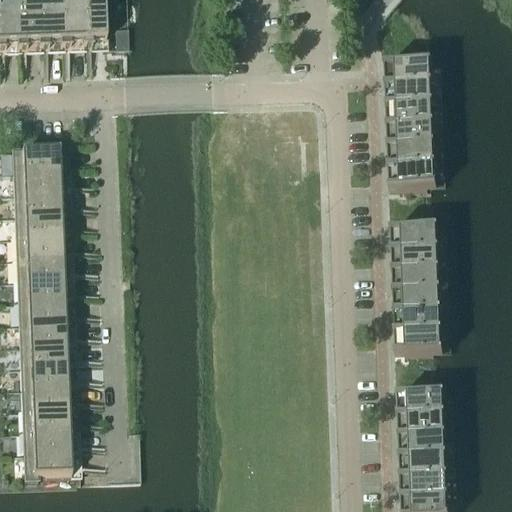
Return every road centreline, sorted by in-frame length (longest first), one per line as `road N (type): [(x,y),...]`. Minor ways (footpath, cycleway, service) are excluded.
road 1 (residential): [(104,103),(320,92),(331,105),(346,511)]
road 2 (residential): [(104,103),(118,479)]
